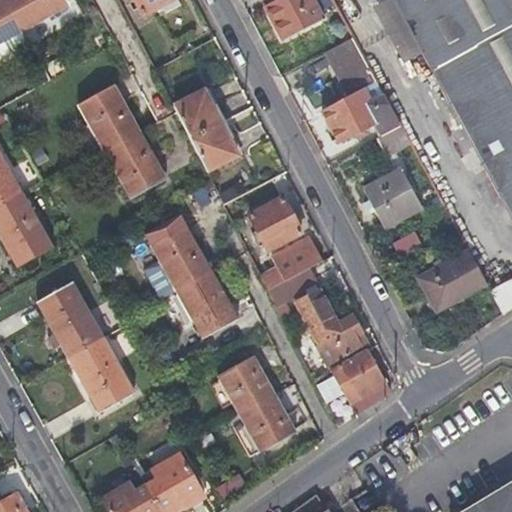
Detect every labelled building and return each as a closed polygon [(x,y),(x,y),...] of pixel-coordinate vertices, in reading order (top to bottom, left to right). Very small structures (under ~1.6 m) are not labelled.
[(0,0),(0,42),(22,31),(4,0),(0,0)] [(64,0),(4,0),(22,31),(68,7),(64,0)] [(182,6),(178,0),(127,0),(131,6),(137,3),(144,16),(157,9),(162,17),(182,6)] [(285,46),(327,22),(315,0),(281,0),(265,9),(285,46)] [(511,0),(388,0),(511,221),(511,0)] [(0,58),(28,42),(22,31),(0,42),(0,58)] [(353,40),(328,54),(348,98),(356,94),(376,82),(353,40)] [(80,106),(105,153),(140,133),(114,86),(80,106)] [(176,113),(208,173),(239,157),(232,144),(215,112),(204,91),(174,109),(176,113)] [(348,98),(322,112),(339,145),(374,126),(383,136),(400,126),(382,93),(363,104),(356,94),(348,98)] [(383,136),(376,140),(384,157),(409,143),(400,126),(383,136)] [(140,133),(105,153),(131,199),(166,180),(140,133)] [(0,205),(24,192),(0,150),(0,205)] [(419,207),(396,169),(365,187),(385,225),(419,207)] [(55,247),(24,192),(0,205),(0,232),(19,267),(55,247)] [(251,216),(268,252),(286,242),(302,234),(283,198),(251,216)] [(178,292),(213,273),(187,226),(152,245),(178,292)] [(414,232),(392,243),(401,260),(423,248),(414,232)] [(283,282),(309,269),(322,262),(310,239),(290,249),(272,259),(283,282)] [(262,279),(268,291),(283,282),(272,259),(290,249),(286,242),(268,252),(264,254),(266,277),(262,279)] [(442,315),(489,289),(471,256),(424,281),(442,315)] [(268,291),(277,308),(317,286),(309,269),(283,282),(268,291)] [(239,320),(213,273),(178,292),(204,339),(239,320)] [(504,316),(511,310),(511,275),(489,289),(504,316)] [(39,302),(69,356),(105,337),(75,283),(39,302)] [(329,308),(319,288),(298,300),(316,335),(313,336),(327,364),(359,347),(354,337),(361,333),(358,326),(353,316),(337,323),(329,308)] [(105,337),(69,356),(99,412),(135,392),(105,337)] [(366,353),(329,375),(349,407),(386,385),(366,353)] [(241,414),(275,394),(255,358),(221,376),(241,414)] [(297,433),(275,394),(241,414),(263,453),(297,433)] [(146,485),(160,511),(177,511),(183,509),(185,511),(205,500),(181,456),(154,470),(158,479),(146,485)] [(511,511),(511,479),(459,511),(511,511)] [(160,511),(146,485),(135,491),(130,483),(102,498),(109,511),(160,511)] [(0,511),(27,511),(16,492),(0,501),(0,511)]
